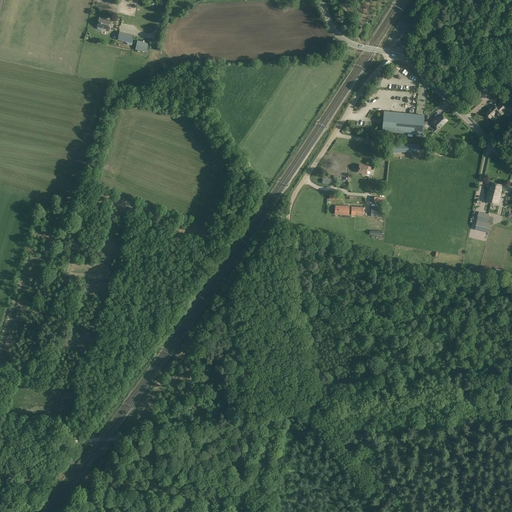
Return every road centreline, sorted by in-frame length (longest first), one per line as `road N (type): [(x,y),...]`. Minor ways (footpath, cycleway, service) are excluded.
road 1 (track): [(317,399),(290,284),(287,214),(359,94),(406,34)]
road 2 (unclassified): [(511,163),(413,64),(339,36),(321,0)]
road 3 (track): [(119,438),(247,425),(317,399)]
road 4 (track): [(317,399),(405,377),(511,380)]
road 5 (track): [(391,511),(317,399)]
